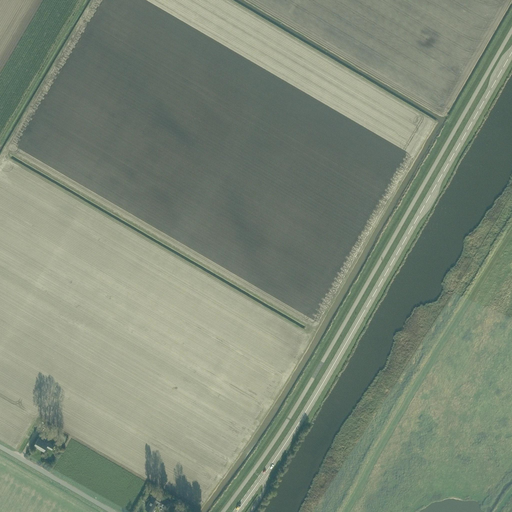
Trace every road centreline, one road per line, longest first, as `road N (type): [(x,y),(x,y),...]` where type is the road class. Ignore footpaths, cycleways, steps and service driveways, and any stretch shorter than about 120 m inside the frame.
road 1 (primary): [(236,511),(324,381),(511,52)]
road 2 (track): [(511,228),(346,511)]
road 3 (unclassified): [(111,511),(0,447)]
